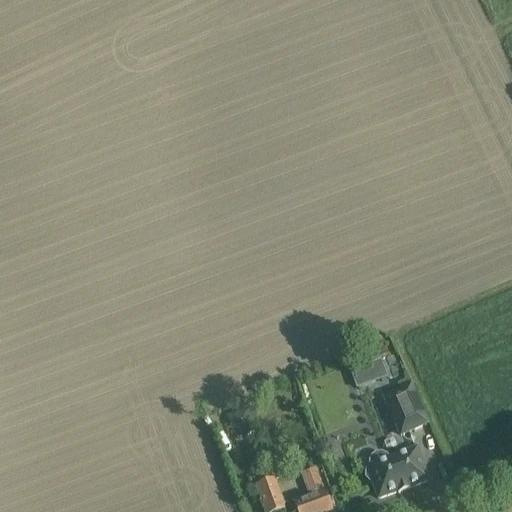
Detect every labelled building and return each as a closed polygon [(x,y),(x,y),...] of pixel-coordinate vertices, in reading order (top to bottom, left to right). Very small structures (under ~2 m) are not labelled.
[(381,362),(351,373),(356,389),(387,377),(381,362)] [(398,387),(401,392),(410,388),(412,388),(409,382),(398,387)] [(410,388),(384,400),(400,436),(426,425),(410,388)] [(366,474),(365,479),(369,483),(372,483),(378,500),(397,493),(398,495),(409,491),(408,489),(427,482),(416,451),(415,452),(389,461),(386,457),(381,455),(376,456),(372,459),(369,463),(370,468),(367,469),(368,472),(366,474)] [(309,497),(292,504),(294,509),(295,511),(330,511),(325,498),(323,492),(322,492),(316,476),(314,471),(301,475),(303,481),(309,497)] [(274,482),(255,489),(263,511),(279,511),(284,510),(274,482)]
